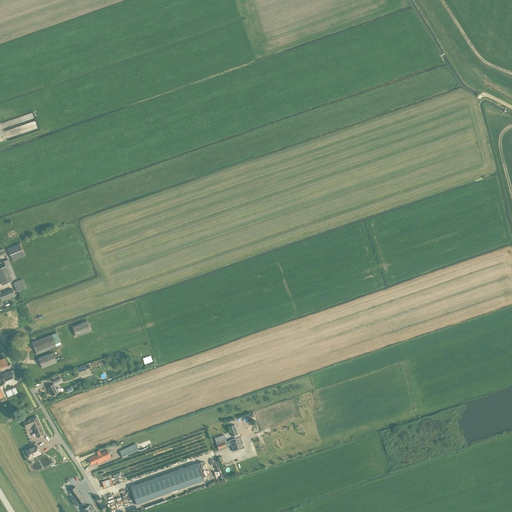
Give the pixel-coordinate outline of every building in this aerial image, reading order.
[(34,113),(2,122),(5,134),(7,134),(8,137),(22,133),(21,129),(26,128),(24,123),(36,120),(34,113)] [(8,248),(13,261),(25,256),(20,243),(8,248)] [(5,266),(0,268),(0,279),(2,285),(12,281),(12,280),(17,279),(8,259),(3,261),(5,266)] [(22,279),(13,282),(17,292),(26,288),(22,279)] [(0,295),(2,301),(16,296),(13,289),(0,293),(0,295)] [(91,331),(88,321),(73,326),(77,336),(91,331)] [(37,354),(56,347),(55,344),(60,342),(56,333),(32,342),(37,354)] [(53,352),(39,358),(42,367),(57,362),(53,352)] [(6,357),(0,359),(0,370),(9,367),(6,357)] [(13,369),(1,375),(4,382),(18,377),(13,369)] [(59,392),(54,384),(48,387),(52,396),(59,392)] [(15,388),(6,392),(8,397),(17,393),(15,388)] [(36,416),(23,422),(26,428),(33,425),(38,437),(44,434),(36,416)] [(224,438),(216,441),(217,444),(219,449),(219,450),(228,447),(227,443),(226,443),(225,441),(224,438)] [(29,458),(40,453),(37,445),(26,450),(29,458)] [(122,457),(139,449),(137,445),(120,452),(122,457)] [(107,450),(89,459),(92,465),(98,462),(98,463),(111,458),(107,450)] [(171,492),(203,480),(198,465),(165,476),(171,492)] [(111,478),(103,481),(104,487),(113,484),(111,478)] [(161,495),(155,480),(131,488),(137,504),(161,495)] [(75,487),(70,491),(79,504),(80,504),(84,509),(83,510),(84,511),(94,511),(90,505),(87,507),(83,502),(85,500),(75,487)]
